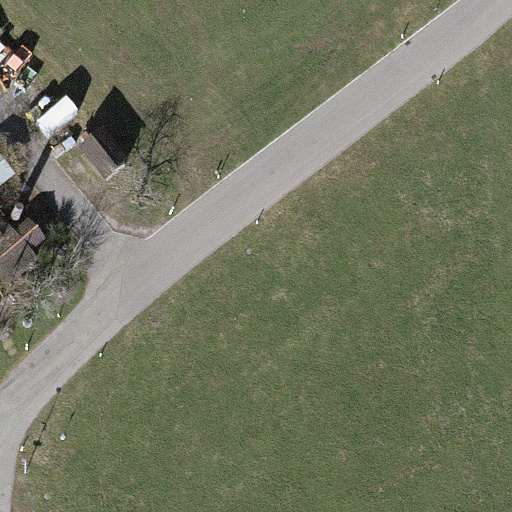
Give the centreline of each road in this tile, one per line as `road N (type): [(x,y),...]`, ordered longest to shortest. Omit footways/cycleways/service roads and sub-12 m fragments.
road 1 (unclassified): [(0,423),(138,281),(491,0)]
road 2 (track): [(138,281),(0,123)]
